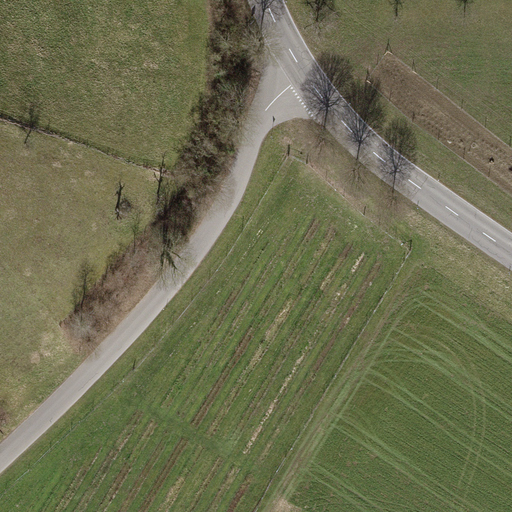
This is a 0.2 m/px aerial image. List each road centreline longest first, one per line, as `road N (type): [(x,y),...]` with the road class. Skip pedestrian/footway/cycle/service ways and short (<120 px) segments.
road 1 (unclassified): [(0,462),(171,287),(229,204),(267,108),(305,73)]
road 2 (secondary): [(305,73),(387,163),(511,251)]
